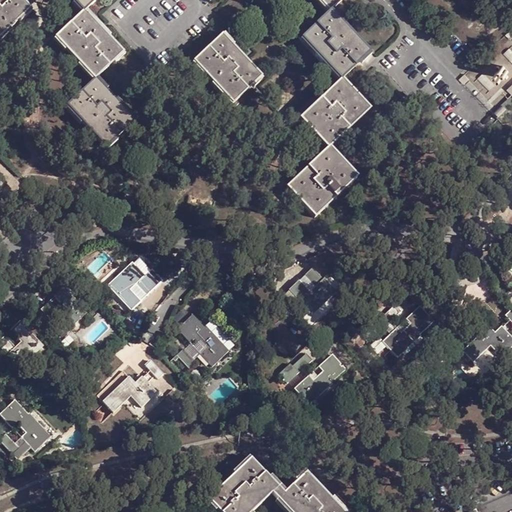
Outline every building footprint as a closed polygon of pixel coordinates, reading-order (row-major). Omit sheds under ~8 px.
[(0,41),(32,12),(21,0),(0,0),(0,7),(3,12),(0,13),(0,41)] [(77,0),(88,13),(100,0),(77,0)] [(319,0),(333,14),(348,0),(347,0),(319,0)] [(88,13),(73,24),(114,66),(128,54),(88,13)] [(333,14),(321,26),(360,69),(374,56),(333,14)] [(61,38),(99,80),(114,66),(73,24),(61,38)] [(305,41),(345,84),(360,69),(321,26),(305,41)] [(196,65),(237,108),(253,93),(233,72),(246,57),(226,36),(196,65)] [(511,42),(468,84),(507,125),(511,119),(511,42)] [(246,57),(233,72),(253,93),(266,77),(246,57)] [(99,80),(69,108),(110,149),(139,121),(125,107),(111,120),(98,108),(113,93),(99,80)] [(345,84),(324,102),(340,116),(358,96),(345,84)] [(125,107),(113,93),(98,108),(111,120),(125,107)] [(304,122),(331,150),(372,110),(358,96),(340,116),(324,102),(304,122)] [(331,150),(311,169),(325,184),(344,164),(331,150)] [(311,169),(289,191),(317,218),(358,179),(344,164),(325,184),(311,169)] [(110,285),(133,308),(141,302),(132,289),(137,286),(147,296),(154,288),(132,264),(110,285)] [(298,284),(291,291),(313,314),(335,293),(312,270),(303,277),(314,290),(309,296),(298,284)] [(49,300),(40,308),(62,331),(86,309),(64,286),(54,295),(65,307),(59,311),(49,300)] [(395,304),(379,317),(386,324),(387,323),(392,330),(381,340),(396,356),(434,322),(420,305),(405,319),(410,325),(400,332),(390,321),(401,311),(395,304)] [(197,314),(180,330),(190,342),(194,338),(203,348),(200,351),(213,366),(230,350),(208,326),(197,314)] [(236,344),(214,320),(208,326),(230,350),(236,344)] [(5,335),(0,339),(0,344),(18,365),(40,343),(19,322),(12,329),(21,340),(15,344),(5,335)] [(491,328),(465,352),(474,364),(494,348),(504,358),(511,351),(511,338),(503,326),(496,332),(491,328)] [(182,348),(178,354),(190,368),(196,363),(182,348)] [(305,352),(292,365),(297,372),(311,360),(305,352)] [(309,375),(294,387),(308,404),(344,372),(329,356),(317,366),(322,372),(313,379),(309,375)] [(151,359),(145,365),(157,378),(164,372),(151,359)] [(131,377),(103,403),(113,415),(132,399),(142,412),(160,397),(142,375),(135,382),(131,377)] [(21,438),(34,451),(50,436),(16,399),(0,412),(0,414),(12,427),(17,423),(26,432),(21,438)] [(14,445),(6,436),(0,442),(0,443),(12,455),(25,442),(21,438),(14,445)] [(444,453),(453,474),(469,467),(461,446),(444,453)] [(250,511),(268,496),(283,511),(340,511),(304,474),(280,494),(248,459),(205,498),(215,511),(250,511)]
